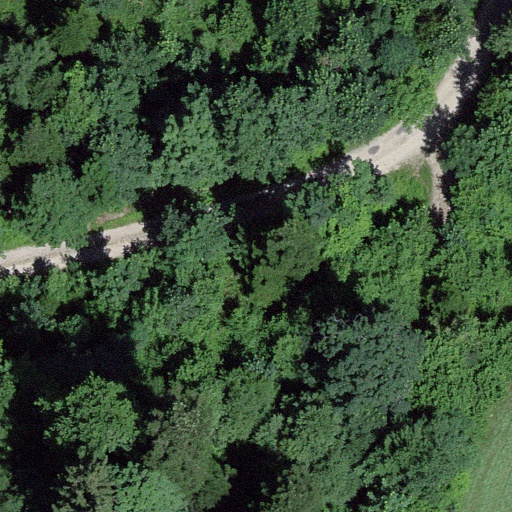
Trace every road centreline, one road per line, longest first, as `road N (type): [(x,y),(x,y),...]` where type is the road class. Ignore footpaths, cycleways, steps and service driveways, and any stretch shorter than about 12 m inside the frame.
road 1 (track): [(442,128),(291,197),(0,267)]
road 2 (track): [(499,0),(442,128)]
